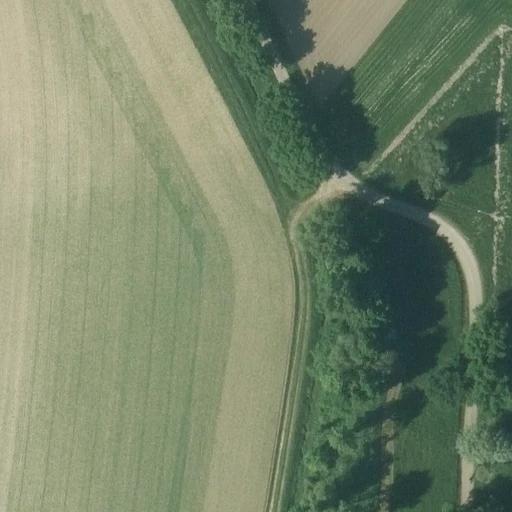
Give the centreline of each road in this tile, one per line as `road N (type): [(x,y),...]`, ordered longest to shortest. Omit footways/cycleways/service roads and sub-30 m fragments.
road 1 (unclassified): [(464,511),(464,300),(455,242),(436,224),(342,187),(247,0)]
road 2 (track): [(280,511),(320,273),(313,211),(342,187)]
